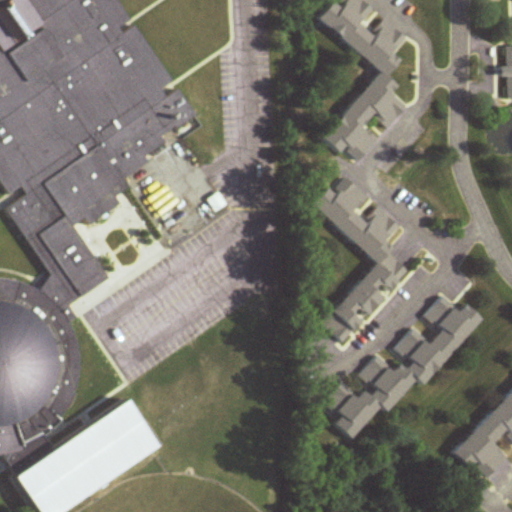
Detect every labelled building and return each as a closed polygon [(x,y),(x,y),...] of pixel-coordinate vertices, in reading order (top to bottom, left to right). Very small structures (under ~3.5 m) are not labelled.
[(0,0),(120,0),(197,116),(113,172),(125,190),(71,226),(105,276),(63,308),(73,318),(66,327),(72,340),(75,352),(75,380),(64,408),(47,432),(18,446),(20,452),(0,457),(0,280),(11,281),(35,292),(46,275),(0,212),(22,197),(17,189),(5,195),(0,187),(0,0)] [(376,76),(318,139),(334,154),(343,152),(351,160),(358,163),(375,144),(374,137),(363,127),(366,121),(368,120),(386,129),(396,118),(390,95),(393,87),(383,77),(395,65),(392,55),(403,43),(404,41),(382,20),(369,35),(360,31),(359,25),(368,15),(370,11),(357,0),(336,0),(335,3),(328,5),(315,19),(376,76)] [(503,79),(503,101),(511,100),(511,47),(502,48),(502,68),(496,69),(497,79),(503,79)] [(372,265),(318,326),(339,344),(343,342),(359,324),(353,314),(357,310),(365,317),(380,301),(374,290),(379,287),(386,294),(404,274),(402,270),(394,263),(384,246),(398,231),(378,212),(365,227),(353,217),(351,212),(358,208),(365,200),(342,179),(337,182),(332,187),(320,194),(309,207),(312,211),(372,265)] [(479,321),(462,306),(456,312),(442,299),(439,298),(421,319),(434,330),(431,339),(428,342),(422,339),(411,329),(390,352),(396,365),(390,371),(375,357),(356,377),(369,389),(366,396),(360,391),(354,397),(339,383),(321,404),(335,417),(331,426),(348,441),(376,409),(384,413),(412,382),(420,386),(479,321)] [(511,387),(450,456),(466,471),(471,466),(486,480),(505,459),(491,446),(501,434),(511,444),(511,387)] [(53,511),(153,453),(124,405),(8,475),(29,511),(53,511)]
